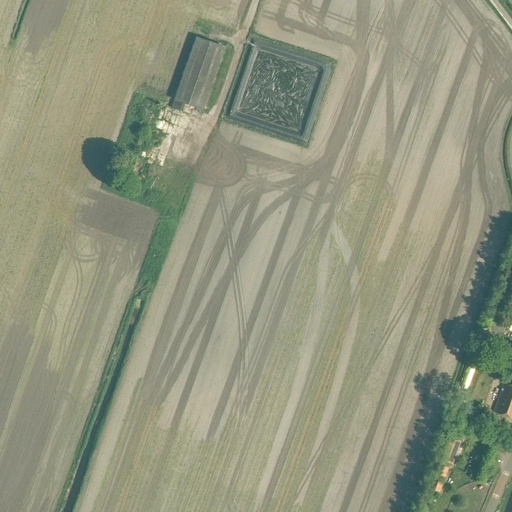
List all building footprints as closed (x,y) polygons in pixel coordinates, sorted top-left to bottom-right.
[(225,47),(196,37),(171,108),(182,111),(185,104),(203,110),(225,47)] [(494,327),(504,331),(508,323),(497,319),(494,327)] [(471,387),(476,366),(470,364),(465,386),(471,387)] [(511,419),(511,387),(504,384),(493,413),(511,419)] [(471,408),(459,404),(455,414),(467,419),(471,408)] [(454,427),(441,460),(453,464),(465,431),(454,427)] [(440,466),(437,474),(442,476),(443,473),(446,474),(448,469),(440,466)] [(434,481),(431,489),(436,491),(438,488),(440,489),(442,484),(434,481)]
